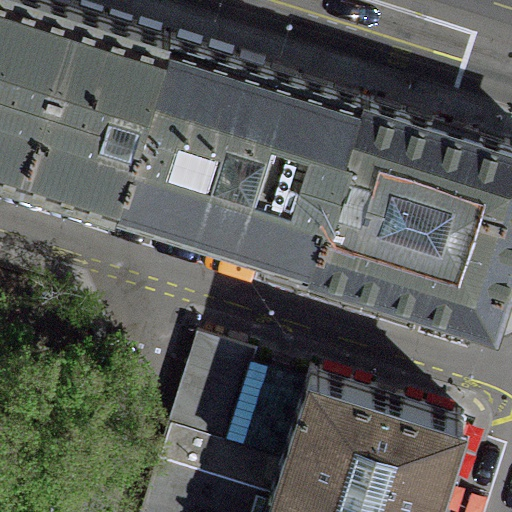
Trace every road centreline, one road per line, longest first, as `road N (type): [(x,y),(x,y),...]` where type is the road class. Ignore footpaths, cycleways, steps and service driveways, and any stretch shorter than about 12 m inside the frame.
road 1 (residential): [(511,373),(0,213)]
road 2 (tertiary): [(511,41),(379,0)]
